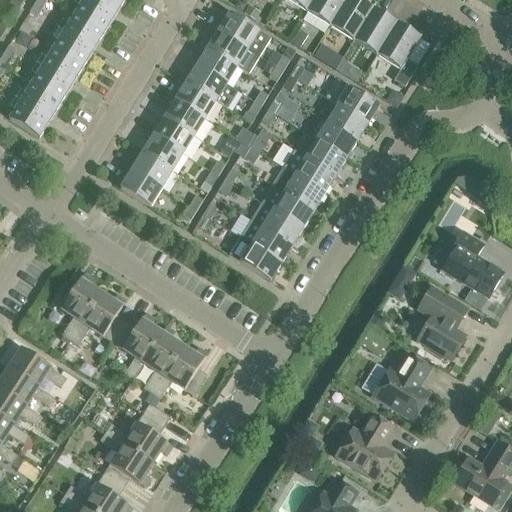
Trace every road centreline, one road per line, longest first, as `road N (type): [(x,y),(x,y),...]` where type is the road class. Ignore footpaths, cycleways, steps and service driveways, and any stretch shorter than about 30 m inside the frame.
road 1 (residential): [(272,361),(418,127),(467,121),(479,110)]
road 2 (residential): [(272,361),(58,216)]
road 3 (residential): [(58,216),(179,12),(178,0)]
road 4 (residential): [(422,511),(410,499),(511,332)]
road 5 (residential): [(176,511),(272,361)]
